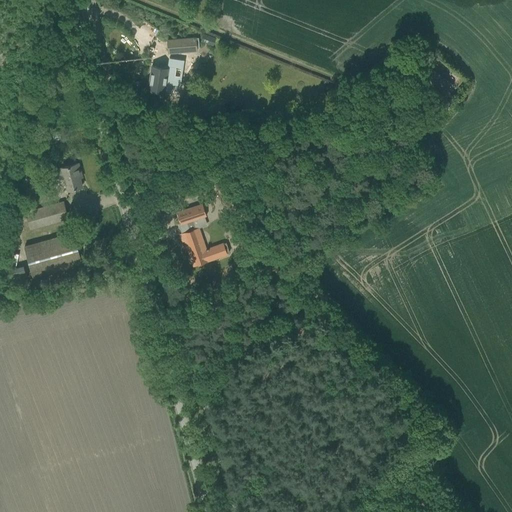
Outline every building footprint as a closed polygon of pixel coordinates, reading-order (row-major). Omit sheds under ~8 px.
[(215,40),(215,38),(203,34),(200,41),(212,46),(215,40)] [(167,40),(168,53),(196,51),(195,38),(167,40)] [(159,65),(159,67),(152,66),(148,90),(164,92),(165,84),(172,85),(174,67),(159,65)] [(415,92),(436,107),(452,85),(431,70),(415,92)] [(44,173),(46,181),(52,179),(64,176),(68,190),(82,186),(78,174),(81,173),(78,163),(61,168),(62,168),(44,173)] [(25,212),(30,229),(68,218),(63,201),(25,212)] [(199,228),(207,225),(204,216),(206,215),(202,203),(176,212),(180,224),(186,222),(189,231),(180,234),(182,241),(184,241),(192,266),(204,261),(204,262),(217,258),(216,257),(226,254),(223,244),(206,249),(199,228)] [(6,243),(14,245),(18,226),(16,226),(18,216),(12,215),(6,243)] [(24,246),(33,277),(81,264),(72,233),(24,246)] [(9,269),(12,283),(27,279),(24,268),(23,265),(9,269)]
